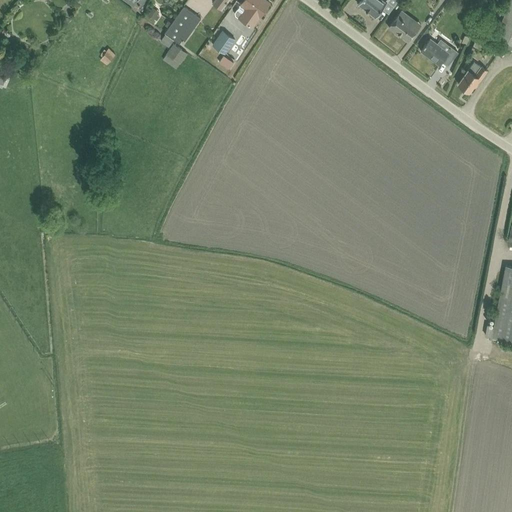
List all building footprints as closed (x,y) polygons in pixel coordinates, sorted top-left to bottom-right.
[(181,35),(200,10),(186,0),(183,0),(166,24),(181,35)] [(254,25),(272,0),(242,0),(241,2),(246,5),(239,14),(254,25)] [(360,0),(359,1),(377,14),(387,0),(360,0)] [(511,45),(511,0),(509,0),(494,37),(511,45)] [(139,14),(149,21),(156,11),(146,4),(139,14)] [(409,39),(423,21),(403,5),(389,23),(409,39)] [(235,34),(224,24),(212,37),(224,47),(235,34)] [(26,39),(31,45),(37,39),(33,34),(26,39)] [(422,47),(442,62),(452,49),(432,34),(422,47)] [(185,45),(174,38),(169,47),(180,53),(185,45)] [(102,63),(109,50),(101,46),(95,59),(102,63)] [(473,90),(484,75),(471,65),(459,80),(473,90)] [(511,263),(506,263),(494,334),(511,337),(511,263)]
